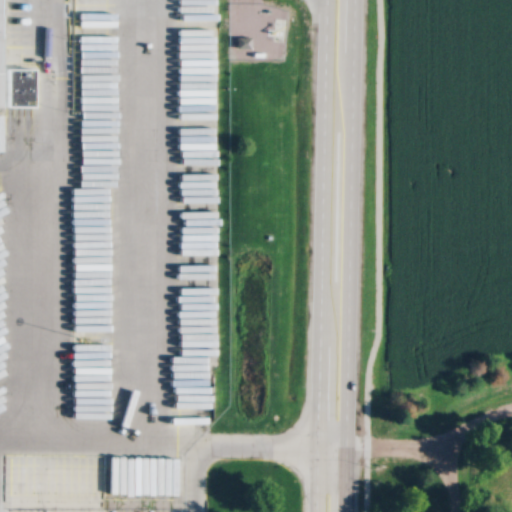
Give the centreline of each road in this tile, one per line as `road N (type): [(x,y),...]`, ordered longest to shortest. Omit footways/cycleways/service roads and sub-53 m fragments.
road 1 (secondary): [(322,0),(312,511)]
road 2 (secondary): [(341,451),(350,0)]
